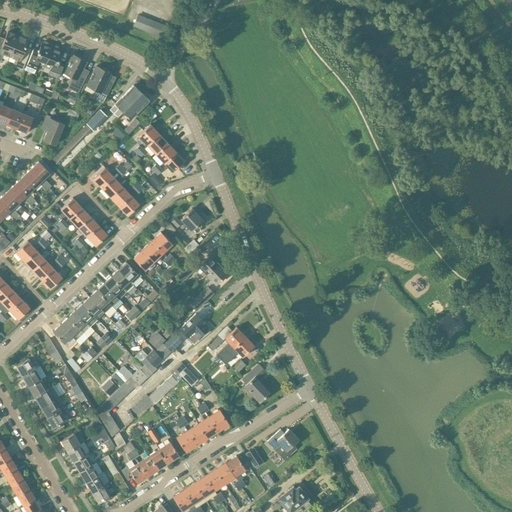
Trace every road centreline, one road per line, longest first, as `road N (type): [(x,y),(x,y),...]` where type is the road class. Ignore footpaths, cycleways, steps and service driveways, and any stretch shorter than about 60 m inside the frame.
road 1 (tertiary): [(215,175),(164,77),(0,7)]
road 2 (residential): [(122,511),(309,389)]
road 3 (residential): [(117,415),(263,291)]
road 4 (tertiary): [(378,511),(309,389)]
road 5 (residential): [(68,511),(0,395)]
road 6 (tertiary): [(263,291),(215,175)]
